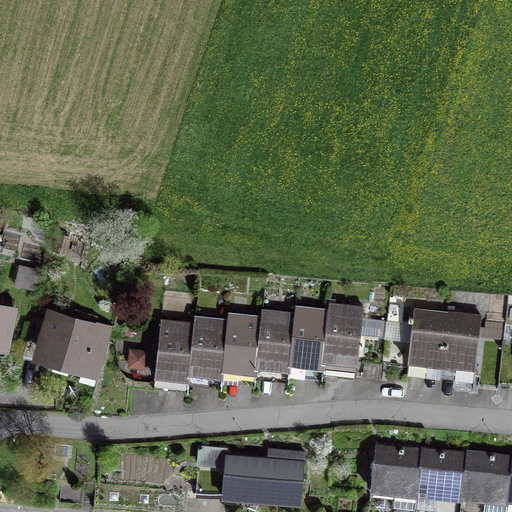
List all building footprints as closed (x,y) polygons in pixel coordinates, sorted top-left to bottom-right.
[(0,354),(4,355),(13,308),(0,305),(2,298),(0,297),(0,354)] [(329,310),(323,367),(322,373),(356,377),(358,362),(361,334),(363,307),(330,303),(329,310)] [(323,367),(329,310),(296,306),(295,313),(290,364),(323,367)] [(71,322),(54,317),(54,320),(32,315),(25,351),(43,355),(100,371),(113,327),(96,322),(98,316),(75,309),(71,322)] [(290,364),(295,313),(263,309),(262,316),(257,367),(289,370),(290,364)] [(448,312),(414,309),(413,317),(409,317),(409,321),(412,321),(410,340),(408,362),(442,366),(448,312)] [(448,311),(448,312),(442,366),(455,367),(454,376),(457,380),(474,382),(474,381),(499,384),(499,381),(504,336),(479,334),(481,315),(448,311)] [(257,367),(262,316),(229,313),(228,320),(223,370),(256,374),(257,367)] [(500,332),(503,317),(483,314),(481,329),(500,332)] [(223,370),(228,320),(196,316),(195,323),(189,374),(222,377),(223,370)] [(189,374),(195,323),(161,319),(155,377),(189,380),(189,374)] [(410,340),(361,334),(358,362),(408,367),(408,362),(410,340)] [(511,334),(504,334),(504,336),(499,381),(511,382),(511,334)] [(414,510),(421,449),(376,444),(369,505),(414,510)] [(268,459),(226,455),(225,469),(197,467),(195,492),(223,494),(223,495),(248,498),(248,492),(301,496),(305,451),(269,448),(268,459)] [(421,449),(414,510),(427,511),(459,511),(460,510),(467,454),(421,449)] [(479,511),(505,511),(511,459),(467,454),(460,510),(479,511)] [(83,483),(62,481),(60,501),(81,503),(83,483)]
